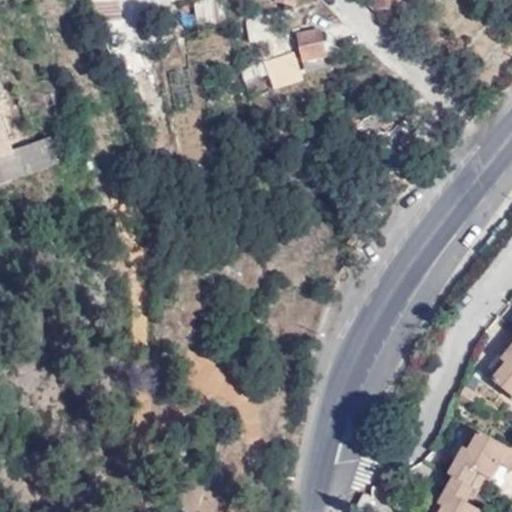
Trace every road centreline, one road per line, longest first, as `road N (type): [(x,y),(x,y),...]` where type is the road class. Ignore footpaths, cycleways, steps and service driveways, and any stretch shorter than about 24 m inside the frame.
road 1 (primary): [(511,139),(353,360),(314,494)]
road 2 (unknown): [(508,143),(441,94),(342,0)]
road 3 (unknown): [(393,457),(365,339)]
